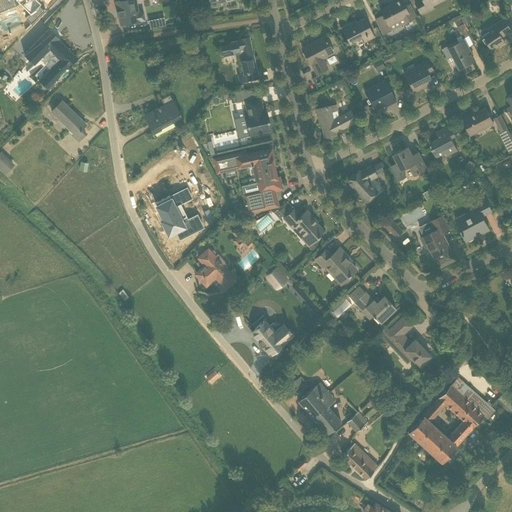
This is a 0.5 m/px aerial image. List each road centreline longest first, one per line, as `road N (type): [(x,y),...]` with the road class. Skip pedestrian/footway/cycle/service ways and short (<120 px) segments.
road 1 (unclassified): [(402,511),(329,468),(162,268),(118,175),(84,0)]
road 2 (residential): [(511,245),(421,292),(309,170)]
road 3 (residential): [(309,170),(511,64)]
road 4 (residential): [(309,170),(278,34)]
